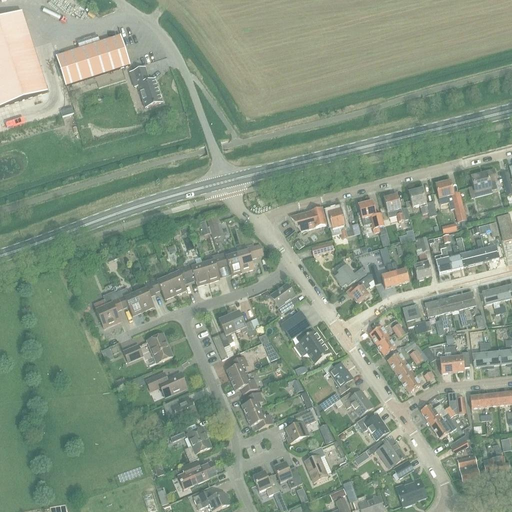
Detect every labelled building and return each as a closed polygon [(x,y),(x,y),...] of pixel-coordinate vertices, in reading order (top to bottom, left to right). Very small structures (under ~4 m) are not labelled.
[(0,108),(47,93),(22,13),(0,20),(0,108)] [(65,87),(130,66),(120,37),(56,58),(65,87)] [(145,69),(129,74),(134,88),(138,87),(145,109),(162,104),(155,81),(149,83),(145,69)] [(71,109),(60,112),(62,118),(73,114),(71,109)] [(496,191),(494,182),(496,181),(494,171),(483,174),(484,176),(471,179),(474,193),(490,189),(491,192),(496,191)] [(466,222),(459,193),(453,195),(450,183),(435,187),(438,200),(437,201),(438,205),(448,203),(450,211),(454,211),(457,224),(466,222)] [(506,197),(511,195),(510,185),(503,187),(506,197)] [(408,193),(412,209),(420,207),(422,216),(428,215),(429,219),(436,217),(433,204),(426,205),(422,190),(408,193)] [(397,196),(383,200),(387,214),(388,220),(396,218),(398,223),(409,220),(406,209),(400,210),(397,196)] [(362,221),(370,219),(374,235),(379,234),(378,230),(384,228),(381,217),(375,218),(372,203),(358,207),(362,221)] [(301,233),(326,226),(321,210),(290,218),(301,233)] [(330,231),(331,237),(340,235),(341,241),(354,238),(351,226),(344,227),(340,211),(328,214),(332,230),(330,231)] [(499,225),(510,221),(509,216),(497,219),(499,225)] [(215,217),(207,220),(209,227),(209,228),(211,234),(213,239),(220,237),(217,225),(215,217)] [(499,225),(500,231),(511,227),(510,221),(499,225)] [(200,222),(190,224),(192,232),(202,229),(200,224),(200,222)] [(206,222),(200,224),(202,229),(202,230),(204,236),(211,234),(209,228),(207,228),(206,222)] [(492,239),(499,237),(495,225),(489,226),(492,239)] [(511,227),(500,231),(501,237),(511,234),(511,227)] [(511,240),(511,234),(501,237),(503,243),(511,240)] [(480,237),(481,242),(487,264),(499,261),(496,248),(488,250),(487,248),(489,247),(486,236),(480,237)] [(422,254),(429,252),(426,240),(415,243),(418,251),(421,250),(422,254)] [(463,270),(475,267),(472,254),(465,256),(461,240),(456,241),(457,246),(460,257),(463,270)] [(304,247),(300,241),(295,245),(299,251),(304,247)] [(475,267),(487,264),(481,242),(476,243),(479,252),(472,254),(475,267)] [(334,252),(331,243),(312,248),(314,257),(334,252)] [(254,248),(253,245),(242,249),(243,253),(237,255),(243,274),(254,271),(251,260),(263,257),(260,246),(254,248)] [(403,245),(396,247),(399,257),(405,256),(403,245)] [(451,273),(463,270),(460,257),(457,246),(453,247),(455,258),(449,260),(451,273)] [(442,257),(435,259),(435,261),(436,263),(439,276),(451,273),(449,260),(448,257),(448,256),(446,250),(440,251),(442,257)] [(232,277),(243,274),(237,255),(231,257),(230,252),(219,256),(223,269),(228,267),(232,277)] [(217,271),(223,269),(219,256),(208,259),(209,263),(203,265),(209,284),(220,281),(217,271)] [(421,264),(413,266),(414,270),(417,281),(431,278),(427,259),(425,260),(424,256),(419,257),(420,261),(421,264)] [(197,288),(209,284),(203,265),(197,267),(195,263),(184,267),(188,280),(194,278),(197,288)] [(342,264),(336,269),(339,273),(337,275),(339,276),(336,278),(339,282),(337,284),(342,290),(346,286),(348,288),(355,283),(356,284),(366,276),(361,270),(352,277),(342,264)] [(395,264),(390,265),(397,287),(409,283),(405,271),(398,273),(397,270),(395,264)] [(386,266),(388,275),(381,278),(384,290),(397,287),(390,265),(386,266)] [(176,297),(176,296),(187,292),(182,282),(188,280),(184,267),(172,271),(174,276),(168,278),(176,297)] [(373,282),(375,287),(381,285),(375,267),(369,268),(371,276),(373,282)] [(367,278),(346,293),(349,298),(351,296),(357,306),(369,298),(365,292),(370,288),(368,286),(373,282),(371,276),(367,278)] [(165,301),(176,297),(168,278),(162,281),(160,277),(149,281),(150,283),(155,294),(160,291),(165,301)] [(150,298),(154,296),(156,296),(155,294),(150,283),(139,288),(141,292),(135,295),(143,313),(154,308),(150,298)] [(295,298),(294,296),(286,286),(270,297),(271,298),(279,310),(277,311),(281,317),(294,307),(290,302),(295,298)] [(132,318),(143,313),(135,295),(129,297),(126,289),(115,294),(122,310),(128,308),(132,318)] [(498,304),(510,301),(507,289),(495,292),(498,304)] [(495,292),(482,295),(485,307),(493,306),(495,316),(500,314),(499,307),(498,304),(495,292)] [(122,310),(115,294),(115,293),(103,297),(107,307),(96,312),(104,330),(120,323),(116,313),(122,310)] [(267,293),(262,297),(266,301),(271,298),(270,297),(267,293)] [(475,309),(472,296),(472,295),(460,298),(463,312),(466,321),(471,320),(469,311),(475,309)] [(466,321),(463,312),(460,298),(448,301),(452,315),(458,313),(462,328),(467,327),(467,325),(466,321)] [(445,316),(452,315),(448,301),(436,304),(440,318),(440,321),(443,331),(448,329),(445,316)] [(427,321),(440,318),(436,304),(424,307),(427,321)] [(427,333),(427,332),(424,323),(420,324),(416,309),(402,313),(407,330),(415,328),(416,336),(427,333)] [(239,313),(229,317),(236,333),(241,331),(242,335),(247,333),(249,338),(256,335),(251,322),(244,325),(239,313)] [(291,342),(311,328),(300,313),(281,327),(291,342)] [(230,336),(236,333),(229,317),(218,322),(224,334),(218,336),(223,347),(224,349),(230,347),(229,345),(234,344),(230,336)] [(398,325),(391,329),(395,335),(402,330),(398,325)] [(369,336),(376,347),(388,339),(381,328),(369,336)] [(465,329),(456,329),(456,341),(466,341),(465,329)] [(402,330),(395,335),(399,340),(405,335),(402,330)] [(314,366),(330,356),(314,333),(299,343),(314,366)] [(157,365),(172,358),(162,336),(147,343),(157,365)] [(388,339),(376,347),(384,358),(396,350),(388,339)] [(414,353),(410,356),(413,361),(420,357),(419,356),(422,354),(413,341),(403,348),(407,353),(412,350),(414,353)] [(485,351),(485,344),(479,344),(481,357),(473,357),(474,370),(481,369),(481,372),(488,371),(486,356),(485,351)] [(128,364),(142,357),(138,347),(123,353),(128,364)] [(223,347),(217,350),(222,361),(222,362),(228,359),(224,349),(223,347)] [(108,348),(101,351),(104,358),(111,355),(108,348)] [(441,376),(453,375),(450,348),(445,349),(446,360),(439,361),(441,376)] [(455,348),(450,348),(451,359),(453,375),(464,374),(464,369),(469,369),(468,355),(462,355),(462,358),(456,359),(455,348)] [(430,365),(436,361),(428,349),(422,353),(430,365)] [(506,354),(499,355),(500,367),(506,367),(507,369),(511,368),(511,360),(511,353),(506,354)] [(387,363),(394,374),(406,366),(399,355),(387,363)] [(491,355),(486,356),(488,371),(493,370),(493,368),(500,367),(499,355),(491,355)] [(420,357),(413,361),(417,366),(423,362),(420,357)] [(231,383),(247,376),(244,369),(248,367),(244,358),(230,364),(232,370),(226,372),(231,383)] [(346,384),(352,380),(347,373),(341,365),(329,374),(340,389),(338,391),(341,395),(349,389),(346,384)] [(394,374),(401,385),(413,376),(406,366),(394,374)] [(434,378),(430,373),(424,378),(427,383),(434,378)] [(165,398),(186,390),(180,376),(166,381),(163,374),(146,382),(151,393),(161,389),(165,398)] [(249,382),(247,376),(231,383),(235,393),(241,390),(243,396),(258,390),(254,380),(249,382)] [(413,376),(401,385),(408,396),(421,387),(413,376)] [(142,378),(133,381),(136,388),(145,385),(142,378)] [(360,418),(373,409),(361,392),(353,398),(350,394),(340,401),(346,410),(352,407),(360,418)] [(246,418),(262,411),(259,405),(264,403),(260,393),(245,400),(247,405),(242,408),(246,418)] [(306,393),(301,395),(306,409),(312,407),(306,393)] [(336,395),(328,400),(331,405),(339,399),(336,395)] [(498,408),(511,406),(510,395),(497,396),(498,408)] [(485,409),(498,408),(497,396),(483,397),(485,409)] [(485,409),(483,397),(470,399),(471,411),(485,409)] [(190,421),(198,417),(191,402),(181,407),(178,400),(163,407),(167,417),(168,416),(172,425),(177,423),(189,418),(190,421)] [(452,412),(453,412),(455,417),(465,416),(464,400),(456,400),(457,409),(452,412)] [(429,407),(420,413),(430,427),(446,416),(443,412),(440,406),(434,410),(432,411),(429,407)] [(450,408),(443,412),(446,416),(453,412),(452,412),(450,408)] [(265,418),(262,411),(246,418),(251,428),(256,426),(259,431),(273,425),(269,416),(265,418)] [(439,441),(448,435),(456,430),(450,420),(456,417),(455,417),(453,412),(446,416),(430,427),(439,441)] [(305,427),(316,423),(311,413),(296,420),(298,425),(285,431),(290,441),(288,442),(289,446),(309,437),(305,427)] [(376,442),(389,433),(378,416),(369,422),(366,417),(356,424),(363,434),(368,430),(376,442)] [(326,426),(319,429),(321,434),(329,431),(326,426)] [(197,455),(211,449),(203,429),(186,436),(191,447),(184,450),(191,464),(199,460),(197,455)] [(172,444),(185,438),(182,431),(169,437),(172,444)] [(465,437),(449,447),(451,450),(452,449),(458,446),(465,442),(467,441),(468,441),(465,437)] [(389,470),(405,459),(393,441),(385,446),(382,441),(368,451),(371,455),(377,452),(389,470)] [(469,448),(465,442),(458,446),(452,449),(455,455),(469,448)] [(340,447),(336,449),(341,457),(344,455),(340,447)] [(485,473),(490,472),(491,478),(507,475),(506,472),(510,471),(509,466),(505,467),(504,464),(503,459),(502,459),(501,452),(498,447),(493,448),(496,453),(497,460),(483,462),(485,473)] [(319,459),(325,457),(321,449),(307,455),(310,461),(305,464),(314,484),(327,478),(319,459)] [(462,484),(479,480),(474,457),(457,461),(462,484)] [(399,480),(413,472),(407,461),(393,470),(399,480)] [(184,474),(171,480),(177,493),(191,487),(198,485),(217,477),(211,463),(199,468),(197,462),(182,468),(184,474)] [(290,490),(302,485),(295,468),(289,471),(286,464),(274,469),(280,485),(287,482),(290,490)] [(269,498),(280,493),(272,476),(267,479),(265,473),(253,478),(259,494),(266,491),(269,498)] [(412,503),(426,499),(420,481),(404,487),(405,490),(398,492),(403,508),(412,505),(412,503)] [(342,490),(335,494),(338,499),(344,496),(342,490)] [(211,511),(216,511),(230,506),(224,493),(211,499),(208,492),(193,499),(199,511),(209,507),(211,511)] [(385,511),(380,497),(367,502),(365,497),(352,502),(355,511),(361,510),(361,511),(385,511)] [(167,498),(160,500),(162,507),(169,505),(167,498)] [(348,511),(343,500),(336,503),(340,511),(337,511),(348,511)]
